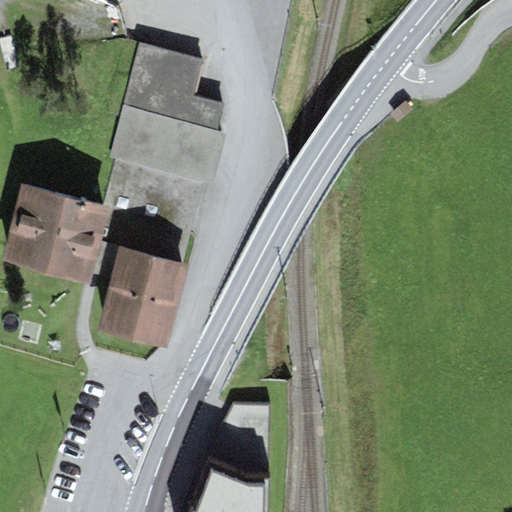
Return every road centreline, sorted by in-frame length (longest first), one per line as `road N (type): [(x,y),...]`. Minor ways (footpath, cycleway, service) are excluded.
road 1 (residential): [(200,370),(191,345),(245,146),(245,101),(229,69),(216,0)]
road 2 (primary): [(200,370),(313,164),(383,66)]
road 3 (primary): [(145,511),(200,370)]
road 4 (residential): [(400,76),(444,77),(511,12)]
